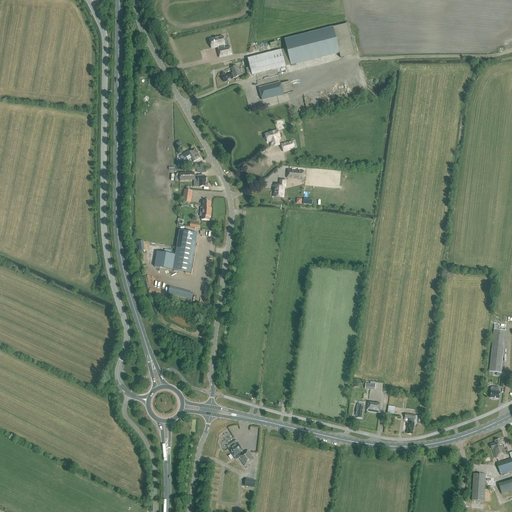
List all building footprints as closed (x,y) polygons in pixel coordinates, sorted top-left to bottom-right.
[(339,57),(353,54),(349,37),(350,37),(348,24),(282,37),(284,48),(281,49),(285,65),(338,54),(339,57)] [(218,50),(219,57),(231,54),(230,48),(225,49),(224,45),(222,37),(210,40),(212,48),(218,47),(219,50),(218,50)] [(246,57),(249,75),(283,67),(280,50),(246,57)] [(199,51),(187,55),(189,62),(201,58),(199,51)] [(222,74),(222,75),(223,78),(222,78),(224,82),(228,81),(233,79),(240,76),(237,66),(231,68),(233,73),(226,76),(225,74),(224,73),(223,73),(222,73),(222,74)] [(281,84),(281,83),(260,88),(263,100),(288,94),(288,92),(292,91),(290,82),(281,84)] [(278,130),(271,132),(271,133),(266,134),(266,137),(265,138),(265,139),(266,140),(267,140),(268,142),(270,141),(272,147),(279,145),(278,140),(280,139),(278,130)] [(283,153),(295,149),(292,141),(281,144),(283,153)] [(190,155),(194,162),(200,158),(195,148),(185,154),(186,157),(190,155)] [(304,171),(303,171),(288,169),(288,170),(287,170),(286,178),(287,178),(287,179),(303,180),(304,180),(304,171)] [(181,180),(198,180),(198,183),(199,183),(199,187),(205,187),(205,182),(206,182),(206,177),(203,177),(203,176),(198,176),(198,177),(194,177),(194,173),(180,173),(181,180)] [(275,186),(274,197),(283,198),(284,187),(286,187),(286,180),(280,180),(280,186),(275,186)] [(184,190),(183,202),(191,203),(192,191),(190,191),(184,190)] [(211,202),(203,201),(203,208),(201,208),(200,216),(202,216),(202,220),(209,221),(210,217),(211,217),(211,209),(210,209),(211,202)] [(197,234),(180,231),(175,255),(173,270),(191,273),(197,234)] [(175,255),(157,252),(155,267),(173,270),(175,255)] [(191,299),(192,292),(168,286),(167,293),(191,299)] [(489,372),(501,373),(506,331),(494,329),(489,372)] [(491,388),(491,390),(491,391),(490,398),(499,399),(500,392),(499,392),(499,388),(492,387),(491,388)] [(380,413),(381,404),(368,402),(366,411),(380,413)] [(358,416),(357,418),(362,419),(363,413),(364,414),(365,406),(357,405),(356,416),(358,416)] [(387,415),(398,416),(398,413),(394,412),(395,406),(388,405),(387,415)] [(405,414),(405,418),(409,419),(408,423),(407,430),(408,430),(407,434),(412,435),(413,431),(414,423),(422,424),(423,417),(405,414)] [(506,455),(503,445),(501,445),(499,439),(495,441),(495,443),(490,445),(490,446),(491,447),(492,449),(495,458),(506,455)] [(254,460),(248,451),(243,454),(241,452),(243,451),(238,443),(229,449),(234,456),(236,460),(239,458),(244,466),(254,460)] [(511,458),(497,464),(499,472),(501,476),(511,471),(511,458)] [(472,501),(484,501),(485,475),(473,474),(472,501)] [(254,488),(256,480),(246,479),(244,486),(254,488)] [(511,479),(497,484),(500,494),(511,490),(511,479)]
